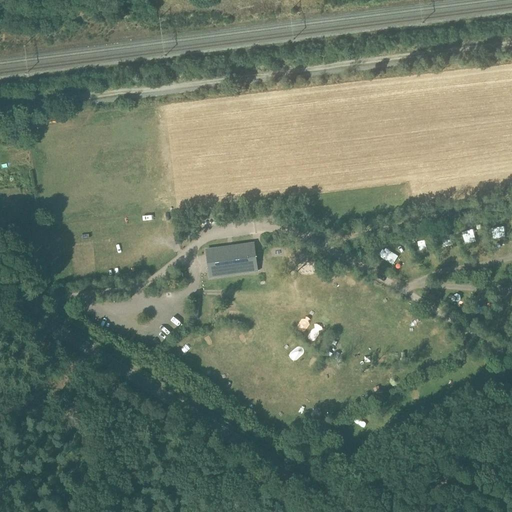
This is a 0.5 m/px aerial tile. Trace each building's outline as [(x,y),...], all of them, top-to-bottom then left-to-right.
[(492,230),(495,243),(508,240),(505,227),(492,230)] [(467,248),(478,245),(474,231),(463,234),(467,248)] [(444,252),(454,250),(451,237),(441,239),(444,252)] [(418,244),(420,250),(427,248),(425,242),(418,244)] [(234,268),(235,274),(257,271),(253,244),(206,250),(209,271),(234,268)] [(382,257),(386,263),(396,256),(392,250),(382,257)] [(198,319),(199,299),(192,298),(191,319),(198,319)] [(386,317),(391,312),(386,307),(381,313),(386,317)] [(144,319),(152,319),(152,311),(144,311),(144,319)] [(301,372),(297,378),(304,383),(308,377),(301,372)]
